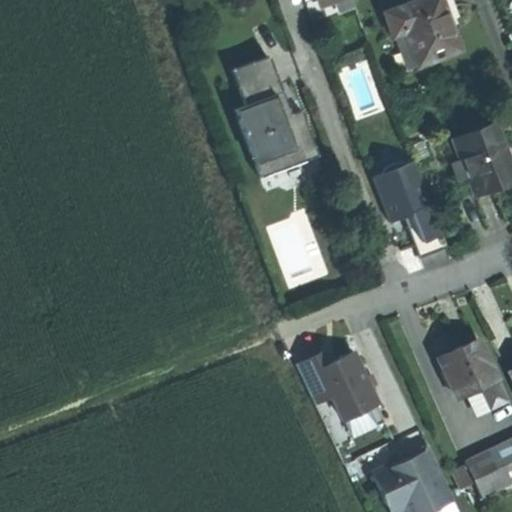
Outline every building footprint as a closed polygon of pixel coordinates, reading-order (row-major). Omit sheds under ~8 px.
[(462,49),(442,0),(417,0),(415,1),(386,12),(395,36),(407,31),(420,65),(462,49)] [(352,33),(366,28),(358,6),(344,12),(352,33)] [(285,97),(270,58),(233,72),(247,107),(236,111),(262,180),(320,157),(302,112),(292,116),(285,97)] [(497,189),(511,183),(511,164),(496,122),(453,138),(462,162),(468,176),(476,197),(497,189)] [(416,161),(374,176),(391,221),(405,215),(412,213),(417,227),(410,230),(421,258),(449,247),(435,212),(416,161)] [(459,179),(468,176),(462,162),(454,165),(459,179)] [(412,213),(405,215),(408,223),(410,230),(417,227),(412,213)] [(505,396),(476,336),(454,346),(437,354),(456,394),(475,385),(484,406),(505,396)] [(297,364),(310,391),(326,383),(333,396),(344,420),(378,404),(366,378),(354,352),(330,363),(324,351),(297,364)] [(326,383),(310,391),(316,404),(333,396),(326,383)] [(511,433),(499,439),(485,446),(504,484),(511,480),(511,433)] [(408,457),(373,473),(389,507),(402,501),(405,508),(407,511),(430,511),(456,500),(430,446),(408,457)] [(464,456),(482,495),(504,484),(485,446),(464,456)] [(402,501),(389,507),(391,511),(396,511),(405,508),(402,501)]
